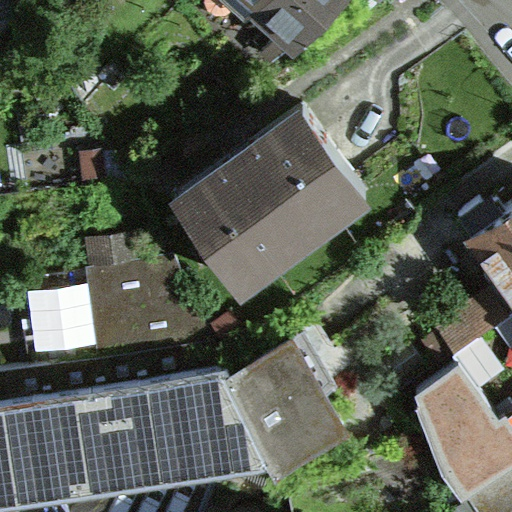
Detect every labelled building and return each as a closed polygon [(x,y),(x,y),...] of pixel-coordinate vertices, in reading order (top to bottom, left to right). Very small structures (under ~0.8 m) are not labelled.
[(248,0),(248,1),(294,43),(334,0),(248,0)] [(299,87),(164,184),(238,286),(373,189),(299,87)] [(511,189),(463,224),(499,273),(436,315),(456,347),(511,304),(511,189)] [(0,363),(0,491),(268,452),(230,360),(174,249),(86,262),(98,349),(0,363)] [(268,452),(276,466),(351,421),(293,324),(230,360),(268,452)] [(460,349),(414,384),(445,466),(461,489),(466,486),(511,454),(511,397),(499,406),(460,349)] [(481,511),(498,511),(511,503),(511,454),(466,486),(481,511)]
